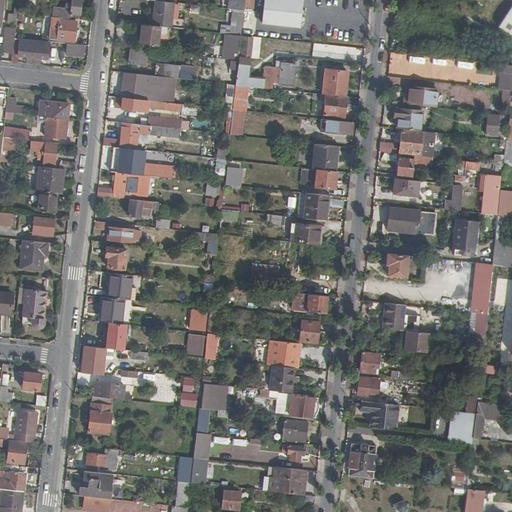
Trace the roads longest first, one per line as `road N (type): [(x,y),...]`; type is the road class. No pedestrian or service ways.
road 1 (residential): [(324,511),(382,0)]
road 2 (residential): [(97,83),(65,357)]
road 3 (residential): [(65,357),(45,511)]
